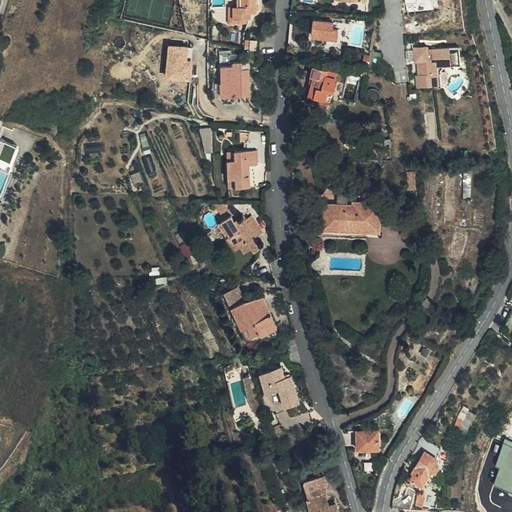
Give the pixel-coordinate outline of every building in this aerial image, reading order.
[(258,9),(257,0),(242,0),(243,3),(239,3),(235,2),(235,17),(248,17),(251,17),(252,10),(258,9)] [(406,0),(408,11),(439,7),(438,0),(406,0)] [(248,22),(248,17),(235,17),(235,2),(232,2),(231,22),(248,22)] [(335,20),(315,17),(313,33),(338,37),(339,27),(334,27),(335,20)] [(257,36),(249,36),(248,43),(248,47),(256,47),(257,36)] [(189,59),(190,46),(171,44),(167,76),(192,78),(194,59),(189,59)] [(415,48),(416,60),(419,60),(429,60),(429,49),(429,47),(415,48)] [(439,86),(443,85),(441,69),(445,64),(462,63),(461,47),(451,48),(452,61),(436,62),(432,66),(434,72),(438,71),(439,86)] [(429,49),(429,60),(419,60),(420,73),(417,73),(419,87),(439,86),(438,71),(434,72),(432,66),(436,62),(452,61),(451,48),(429,49)] [(224,65),(225,81),(227,81),(228,94),(250,94),(250,68),(244,68),(244,61),(235,61),(235,65),(224,65)] [(336,72),(318,66),(311,90),(329,96),(336,72)] [(215,149),(212,125),(203,126),(205,150),(215,149)] [(145,128),(138,130),(141,143),(148,141),(145,128)] [(257,150),(234,151),(234,160),(229,160),(230,179),(235,179),(235,188),(250,188),(249,173),(247,173),(246,166),(257,165),(257,150)] [(234,160),(234,151),(226,152),(227,189),(235,188),(235,179),(230,179),(229,160),(234,160)] [(138,168),(129,171),(133,182),(142,179),(138,168)] [(409,171),(409,188),(417,188),(417,171),(409,171)] [(379,230),(381,204),(353,202),(352,206),(323,203),(322,225),(352,227),(352,231),(366,232),(366,229),(379,230)] [(249,231),(256,226),(249,214),(241,219),(238,215),(233,218),(229,213),(218,220),(227,235),(224,237),(232,249),(238,245),(245,241),(249,247),(251,251),(258,247),(252,237),(249,231)] [(227,235),(218,220),(216,222),(224,237),(227,235)] [(314,235),(312,222),(295,224),(297,238),(314,235)] [(260,232),(256,226),(249,231),(252,237),(260,232)] [(245,241),(238,245),(242,252),(249,247),(245,241)] [(268,311),(271,310),(264,294),(259,295),(268,311)] [(278,323),(271,310),(268,311),(259,295),(243,297),(233,302),(244,324),(248,321),(253,331),(260,327),(263,331),(278,323)] [(261,371),(265,383),(274,380),(276,388),(280,387),(286,405),(301,400),(292,373),(286,375),(282,364),(261,371)] [(274,380),(265,383),(268,391),(276,388),(274,380)] [(467,409),(461,406),(451,428),(464,434),(473,414),(466,410),(467,409)] [(281,430),(284,429),(280,419),(270,422),(273,432),(281,430)] [(379,447),(379,427),(369,428),(368,425),(365,425),(365,428),(359,429),(360,448),(379,447)] [(511,427),(505,442),(497,466),(501,467),(495,483),(511,487),(511,427)] [(281,430),(273,432),(277,440),(284,437),(281,430)] [(431,470),(435,463),(438,458),(425,451),(417,466),(419,467),(412,478),(422,484),(431,470)] [(293,470),(290,461),(278,466),(281,475),(293,470)] [(439,466),(435,463),(431,470),(435,473),(439,466)] [(328,501),(323,482),(327,482),(325,473),(307,480),(311,496),(306,497),(309,511),(314,511),(318,511),(337,511),(334,498),(328,501)] [(422,508),(425,493),(418,492),(415,507),(422,508)]
